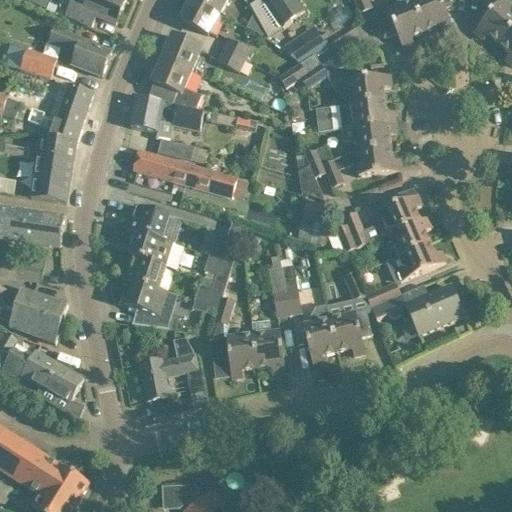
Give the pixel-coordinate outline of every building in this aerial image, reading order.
[(73,0),(66,18),(91,29),(95,17),(116,26),(127,0),(125,0),(73,0)] [(224,10),(206,0),(193,0),(181,22),(208,37),(224,10)] [(206,0),(224,10),(229,0),(206,0)] [(294,0),(262,0),(283,29),(305,14),(294,0)] [(367,0),(353,0),(360,16),(372,11),(367,0)] [(410,0),(412,3),(425,34),(439,28),(442,35),(453,30),(444,10),(456,6),(453,0),(410,0)] [(488,36),(499,46),(511,31),(511,16),(494,0),(488,0),(480,10),(489,18),(475,34),(483,42),(488,36)] [(425,34),(412,3),(387,13),(386,12),(374,17),(384,40),(396,35),(403,51),(414,46),(411,40),(425,34)] [(49,5),(47,12),(55,15),(58,9),(49,5)] [(253,17),(246,30),(262,38),(264,34),(253,17)] [(112,55),(99,50),(98,49),(99,47),(55,29),(49,43),(76,54),(71,68),(102,80),(112,55)] [(301,66),(327,48),(314,30),(282,52),(301,66)] [(511,31),(499,46),(510,56),(506,61),(511,67),(511,31)] [(173,38),(161,67),(190,80),(202,50),(173,38)] [(228,42),(222,53),(244,64),(250,53),(228,42)] [(10,48),(5,66),(52,80),(58,63),(10,48)] [(244,64),(222,53),(217,65),(239,76),(244,64)] [(286,91),(300,82),(322,68),(323,66),(317,57),(301,68),(300,67),(279,81),(286,91)] [(173,106),(173,107),(197,111),(203,98),(185,90),(190,80),(161,67),(153,85),(154,86),(149,97),(168,105),(173,106)] [(322,68),(300,82),(307,92),(328,78),(322,68)] [(348,83),(351,106),(351,107),(385,103),(383,91),(390,90),(389,78),(348,83)] [(49,118),(42,138),(78,144),(83,128),(94,96),(61,84),(49,118)] [(0,117),(4,118),(16,121),(21,104),(8,101),(9,99),(0,96),(0,117)] [(197,111),(173,107),(167,105),(164,105),(136,99),(130,130),(159,136),(161,126),(179,130),(200,134),(205,113),(197,111)] [(342,131),(342,132),(354,131),(394,126),(393,115),(386,115),(385,103),(351,107),(351,106),(331,108),(331,111),(317,112),(319,134),(342,131)] [(236,129),(236,130),(255,134),(258,123),(238,119),(238,121),(236,129)] [(355,143),(356,153),(356,155),(390,150),(389,138),(396,137),(394,126),(354,131),(342,132),(344,144),(355,143)] [(42,138),(39,159),(74,165),(78,144),(42,138)] [(162,141),(159,155),(192,163),(195,149),(162,141)] [(327,176),(322,167),(316,152),(301,158),(298,141),(294,142),(302,196),(325,203),(316,180),(325,176),(327,176)] [(6,146),(5,155),(29,159),(30,150),(6,146)] [(333,162),(322,167),(327,176),(333,191),(346,185),(340,172),(357,165),(359,179),(380,176),(400,174),(398,162),(392,163),(390,150),(356,155),(356,153),(334,163),(333,162)] [(235,179),(178,163),(138,152),(133,173),(231,200),(236,179),(235,179)] [(239,168),(243,169),(245,159),(236,158),(235,163),(239,168)] [(39,159),(32,200),(48,203),(67,206),(74,165),(39,159)] [(356,251),(388,237),(427,220),(426,219),(420,222),(415,211),(422,208),(414,191),(395,200),(398,206),(378,214),(384,227),(379,229),(376,228),(365,232),(357,214),(355,215),(344,219),(348,227),(346,228),(335,233),(345,256),(356,251)] [(307,202),(303,220),(298,241),(325,247),(329,229),(325,228),(325,225),(327,225),(331,207),(307,202)] [(0,240),(41,247),(61,250),(66,218),(46,215),(0,208),(0,240)] [(127,233),(138,236),(138,235),(163,242),(170,220),(135,208),(127,233)] [(388,237),(398,258),(430,245),(424,233),(431,230),(427,220),(388,237)] [(216,277),(222,259),(224,253),(212,249),(216,239),(212,231),(208,229),(203,247),(202,247),(199,254),(209,257),(204,274),(216,277)] [(166,269),(167,269),(174,271),(182,248),(163,242),(138,235),(138,236),(130,259),(132,259),(166,269)] [(430,245),(398,258),(403,272),(397,275),(401,284),(408,281),(446,264),(441,253),(434,256),(430,245)] [(124,283),(134,286),(134,285),(159,293),(159,292),(167,269),(166,269),(132,259),(124,283)] [(214,284),(226,288),(234,262),(222,259),(216,277),(214,284)] [(290,318),(282,270),(281,259),(272,260),(274,271),(269,272),(274,296),(272,296),(277,320),(290,318)] [(2,279),(15,281),(41,285),(44,271),(4,265),(2,279)] [(294,267),(282,270),(290,318),(302,316),(297,292),(299,291),(294,267)] [(354,303),(366,298),(367,297),(357,273),(344,279),(354,303)] [(207,308),(219,311),(222,301),(226,288),(214,284),(212,291),(207,308)] [(134,285),(134,286),(126,309),(137,312),(132,328),(167,332),(178,298),(159,292),(159,293),(134,285)] [(366,298),(372,310),(401,298),(395,285),(367,297),(366,298)] [(205,315),(207,308),(212,291),(200,287),(193,312),(205,315)] [(222,301),(219,311),(215,325),(212,342),(216,342),(218,361),(229,360),(231,381),(243,379),(242,372),(257,371),(253,337),(228,340),(227,328),(228,324),(233,326),(237,313),(232,311),(234,305),(230,303),(234,291),(226,288),(222,301)] [(401,298),(372,310),(378,322),(389,317),(392,320),(396,320),(400,318),(402,315),(402,311),(406,309),(418,338),(464,318),(452,288),(428,298),(423,289),(401,298)] [(0,291),(0,303),(15,311),(62,326),(68,306),(21,291),(19,298),(6,293),(0,291)] [(15,311),(0,303),(0,320),(11,324),(10,329),(37,340),(56,346),(62,326),(15,311)] [(337,355),(329,321),(326,307),(316,310),(307,326),(303,327),(313,367),(324,364),(323,358),(337,355)] [(366,312),(329,321),(337,355),(352,351),(353,358),(365,355),(362,342),(373,340),(366,312)] [(254,337),(253,337),(257,371),(272,369),(273,376),(285,375),(280,334),(272,335),(270,323),(252,325),(254,337)] [(20,343),(6,334),(0,330),(0,363),(1,364),(5,366),(2,371),(21,382),(22,379),(41,389),(37,396),(65,415),(80,421),(85,409),(72,403),(85,381),(36,353),(31,363),(14,353),(20,343)] [(169,400),(165,380),(188,375),(192,396),(191,396),(193,409),(206,407),(201,369),(198,370),(196,357),(180,361),(163,365),(162,360),(139,365),(147,404),(151,403),(154,419),(175,415),(172,399),(169,400)] [(74,511),(91,486),(0,427),(0,472),(40,499),(33,511),(34,511),(74,511)] [(179,511),(201,494),(195,487),(177,488),(178,510),(179,511)] [(214,511),(223,505),(212,491),(186,511),(214,511)] [(364,501),(355,508),(358,511),(369,511),(372,510),(364,501)]
